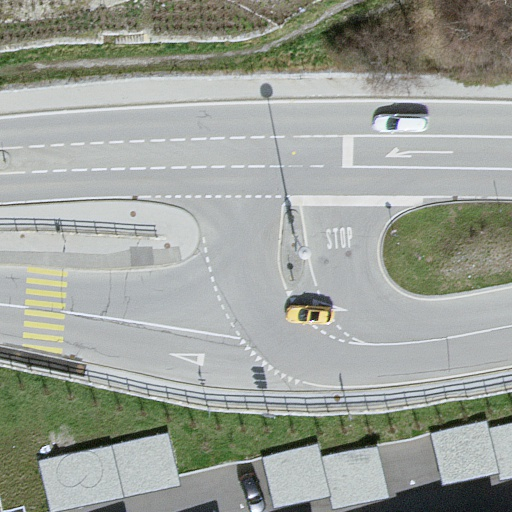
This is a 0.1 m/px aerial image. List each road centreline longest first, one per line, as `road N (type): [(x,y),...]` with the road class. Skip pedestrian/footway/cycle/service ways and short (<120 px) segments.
road 1 (tertiary): [(305,312),(239,334),(0,303)]
road 2 (tertiary): [(0,160),(290,150)]
road 3 (tertiary): [(290,150),(511,154)]
road 4 (tertiary): [(305,312),(339,337),(370,343),(511,327)]
road 5 (tertiary): [(290,150),(291,257),(305,312)]
